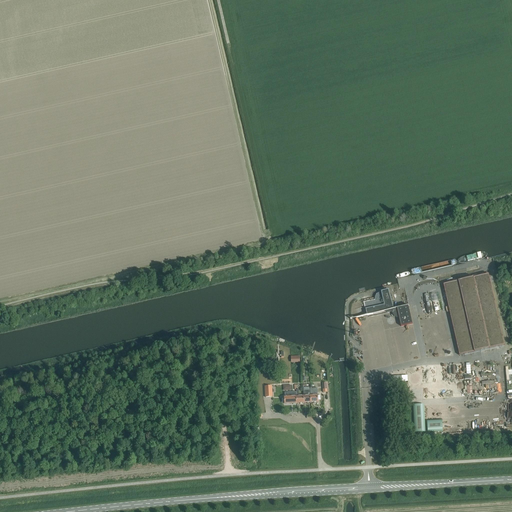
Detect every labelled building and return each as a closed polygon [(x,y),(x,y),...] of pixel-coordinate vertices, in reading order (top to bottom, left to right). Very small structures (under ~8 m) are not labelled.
[(489,274),(443,284),(459,356),(505,346),(489,274)] [(375,300),(364,302),(366,309),(367,315),(394,309),(388,290),(381,292),(384,305),(377,306),(375,300)] [(409,306),(397,309),(401,327),(413,324),(409,306)] [(399,349),(402,355),(411,351),(409,345),(399,349)] [(311,403),(318,402),(318,395),(313,395),(312,389),(310,389),(310,391),(311,403)] [(297,404),(296,396),(284,397),(285,404),(297,404)] [(425,432),(424,405),(413,405),(414,433),(425,432)] [(442,420),(427,421),(428,432),(443,431),(442,420)]
